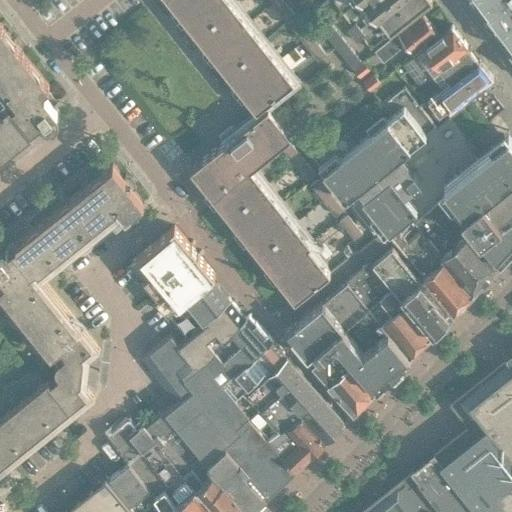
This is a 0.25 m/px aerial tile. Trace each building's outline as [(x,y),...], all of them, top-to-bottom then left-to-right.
[(169,0),(183,17),(255,108),(264,101),(293,78),(231,0),(169,0)] [(279,11),(287,5),(283,0),(280,0),(274,5),(279,11)] [(363,0),(389,32),(429,0),(363,0)] [(511,46),(511,0),(478,0),(485,8),(483,10),(511,46)] [(279,11),(284,17),(292,11),(287,5),(279,11)] [(397,32),(387,40),(375,50),(382,58),(404,41),(412,50),(436,30),(422,12),(397,32)] [(292,27),(300,21),(295,15),(287,21),(292,27)] [(329,21),(325,15),(316,22),(321,27),(329,21)] [(297,34),(305,27),(300,21),(292,27),(297,34)] [(329,21),(321,27),(326,33),(334,27),(329,21)] [(58,111),(57,109),(52,103),(56,100),(48,90),(44,93),(41,90),(49,84),(0,23),(0,80),(16,100),(11,104),(9,101),(0,108),(0,154),(31,129),(30,128),(39,120),(41,122),(42,123),(43,124),(45,125),(47,125),(48,125),(50,125),(53,125),(55,123),(56,122),(58,120),(58,119),(58,118),(59,116),(59,115),(58,113),(58,111)] [(351,35),(360,28),(355,23),(346,29),(351,35)] [(446,84),(479,59),(467,43),(452,23),(423,45),(402,62),(418,81),(439,66),(447,76),(443,79),(446,84)] [(305,27),(297,34),(302,40),(310,34),(305,27)] [(330,39),(338,32),(334,27),(326,33),(330,39)] [(360,28),(351,35),(356,41),(364,34),(360,28)] [(338,32),(330,39),(335,44),(343,38),(338,32)] [(307,46),(315,40),(310,34),(302,40),(307,46)] [(343,38),(335,44),(335,45),(339,50),(347,44),(343,38)] [(307,46),(312,53),(320,46),(315,40),(307,46)] [(352,49),(347,44),(339,50),(341,52),(344,55),(352,49)] [(325,53),(320,46),(312,53),(317,59),(325,53)] [(356,55),(352,49),(344,55),(347,59),(348,61),(356,55)] [(356,55),(348,61),(353,67),(361,61),(356,55)] [(490,73),(479,59),(446,84),(423,101),(434,116),(459,96),(490,73)] [(359,74),(369,66),(363,60),(353,67),(359,74)] [(363,80),(369,88),(379,80),(373,72),(363,80)] [(414,221),(417,219),(440,198),(443,195),(472,224),(500,259),(511,245),(511,134),(508,129),(479,152),(467,138),(491,119),(490,117),(466,137),(450,116),(472,98),(471,97),(436,124),(404,84),(313,157),(373,232),(379,228),(383,233),(407,214),(413,222),(414,221)] [(255,108),(259,112),(235,130),(231,125),(220,134),(224,139),(190,166),(294,298),(330,270),(308,243),(310,241),(250,165),(290,134),(264,101),(255,108)] [(281,147),(286,153),(294,146),(289,140),(281,147)] [(299,153),(294,146),(286,153),(291,159),(299,153)] [(293,161),(296,166),(304,159),(299,153),(291,159),(293,161)] [(309,165),(304,159),(296,166),(301,172),(309,165)] [(0,264),(6,272),(1,275),(2,276),(5,279),(0,283),(0,288),(51,351),(58,359),(56,362),(55,365),(55,368),(56,371),(59,374),(50,380),(48,377),(0,415),(0,461),(86,393),(78,382),(80,381),(83,355),(81,353),(91,344),(31,269),(35,265),(38,268),(117,204),(126,214),(143,201),(133,188),(136,185),(135,184),(134,181),(132,177),(130,175),(126,174),(125,173),(123,175),(112,162),(15,240),(16,242),(7,249),(6,248),(5,247),(4,246),(1,245),(0,244),(0,264)] [(314,172),(309,165),(301,172),(306,178),(314,172)] [(318,176),(310,183),(315,189),(323,182),(318,176)] [(315,189),(320,195),(328,189),(323,182),(315,189)] [(333,195),(328,189),(320,195),(323,199),(325,202),(333,195)] [(330,208),(338,201),(333,195),(325,202),(330,208)] [(449,233),(486,274),(499,260),(469,227),(440,198),(427,210),(449,233)] [(338,201),(330,208),(335,214),(343,208),(338,201)] [(439,250),(472,290),(486,274),(449,233),(427,210),(417,219),(414,221),(419,227),(439,250)] [(346,212),(338,219),(343,225),(352,218),(346,212)] [(343,225),(348,231),(357,225),(352,218),(343,225)] [(168,309),(169,310),(212,275),(214,273),(198,253),(197,252),(191,245),(191,244),(190,244),(174,224),(130,260),(159,295),(165,291),(175,303),(168,309)] [(362,231),(357,225),(348,231),(354,238),(362,231)] [(400,227),(398,226),(397,226),(389,233),(453,309),(472,290),(439,250),(419,227),(407,238),(399,228),(400,227)] [(378,233),(375,235),(359,248),(369,259),(387,244),(378,233)] [(433,293),(419,277),(391,244),(371,260),(432,332),(450,313),(433,293)] [(342,249),(347,255),(351,251),(346,246),(342,249)] [(431,333),(369,259),(346,278),(347,280),(410,354),(412,353),(411,352),(429,333),(429,334),(431,333)] [(179,324),(185,332),(229,296),(212,275),(169,310),(168,311),(179,324)] [(285,329),(313,362),(336,341),(344,349),(354,361),(366,375),(372,384),(375,387),(376,387),(392,371),(392,370),(408,355),(409,354),(410,355),(410,354),(347,280),(322,300),(322,299),(285,329)] [(245,316),(229,296),(185,332),(179,324),(143,354),(143,356),(176,400),(193,387),(184,375),(204,358),(237,322),(245,316)] [(255,320),(249,313),(245,316),(237,322),(204,358),(222,378),(244,360),(251,357),(258,352),(257,351),(271,337),(255,319),(255,320)] [(285,352),(271,337),(257,351),(258,352),(251,357),(244,360),(222,378),(235,394),(257,374),(268,363),(270,366),(285,353),(285,352)] [(336,341),(313,362),(311,363),(352,409),(375,388),(375,387),(372,384),(366,375),(354,361),(344,349),(336,341)] [(511,511),(511,350),(507,354),(511,360),(473,391),(455,405),(469,424),(462,429),(458,433),(441,446),(435,451),(439,457),(396,493),(394,491),(371,509),(367,511),(511,511)] [(298,409),(311,423),(325,437),(344,419),(285,353),(270,366),(268,363),(257,374),(284,405),(279,410),(288,419),(298,409)] [(268,492),(295,466),(272,438),(249,411),(250,410),(235,394),(222,378),(204,358),(184,375),(193,387),(176,400),(164,409),(194,444),(207,460),(226,442),(239,457),(268,492)] [(249,411),(272,438),(284,427),(286,430),(289,427),(285,422),(288,419),(279,410),(284,405),(257,374),(235,394),(250,410),(249,411)] [(221,511),(246,511),(251,508),(207,460),(194,444),(164,409),(163,408),(145,423),(221,511)] [(325,437),(311,423),(298,409),(288,419),(285,422),(289,427),(286,430),(284,427),(272,438),(295,466),(325,437)] [(194,511),(181,495),(130,433),(138,425),(129,414),(106,431),(113,439),(112,440),(128,460),(154,493),(163,505),(163,506),(168,511),(194,511)] [(130,433),(181,495),(194,511),(221,511),(145,423),(143,421),(138,425),(130,433)] [(251,508),(266,494),(268,492),(239,457),(226,442),(207,460),(251,508)] [(116,487),(136,511),(155,511),(163,505),(154,493),(128,460),(107,477),(116,487)] [(136,511),(116,487),(107,477),(105,475),(73,500),(78,505),(69,511),(136,511)]
